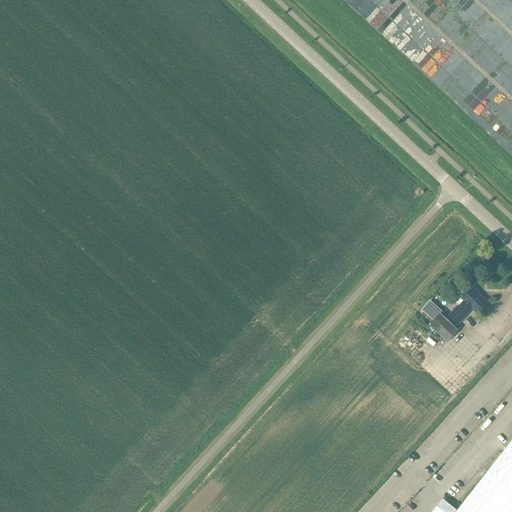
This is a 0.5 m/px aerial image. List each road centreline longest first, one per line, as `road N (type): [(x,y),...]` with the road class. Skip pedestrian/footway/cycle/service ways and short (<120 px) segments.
road 1 (unclassified): [(160,511),(455,190)]
road 2 (tertiary): [(455,190),(249,0)]
